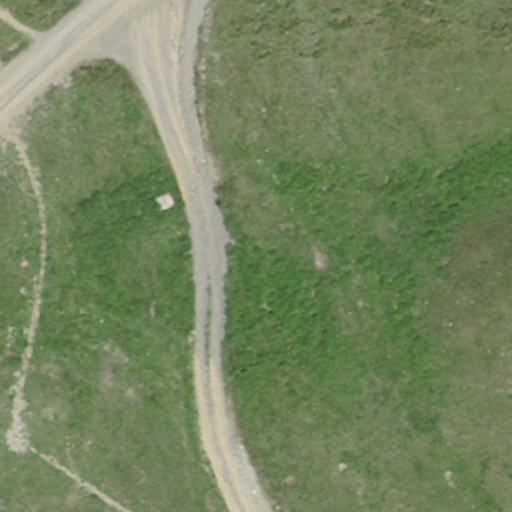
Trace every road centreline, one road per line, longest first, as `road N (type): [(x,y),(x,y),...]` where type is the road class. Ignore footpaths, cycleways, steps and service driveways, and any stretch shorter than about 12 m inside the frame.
road 1 (track): [(253,511),(205,390),(206,244),(189,161),(137,4)]
road 2 (track): [(146,0),(0,110)]
